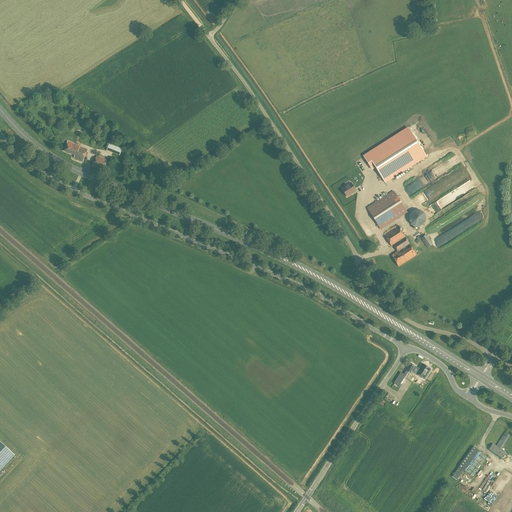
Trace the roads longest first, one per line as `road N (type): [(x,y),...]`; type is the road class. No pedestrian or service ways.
road 1 (primary): [(481,376),(286,260),(81,172)]
road 2 (unclassified): [(493,356),(365,293),(349,242),(207,35)]
road 3 (unclassified): [(408,346),(310,290),(74,190)]
road 4 (unclassified): [(297,511),(408,346)]
